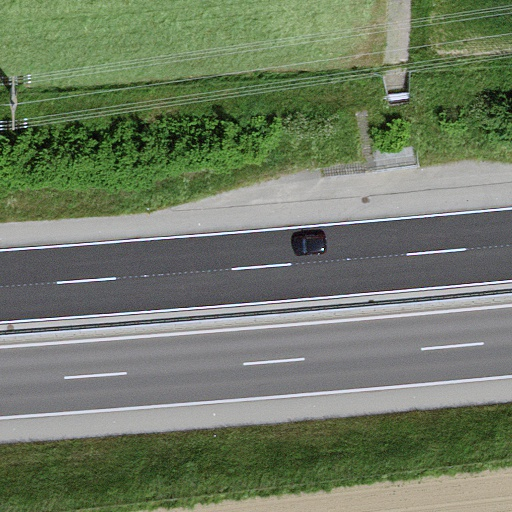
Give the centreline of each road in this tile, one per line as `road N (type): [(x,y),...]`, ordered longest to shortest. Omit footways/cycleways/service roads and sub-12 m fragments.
road 1 (motorway): [(511,244),(0,286)]
road 2 (motorway): [(0,381),(511,339)]
